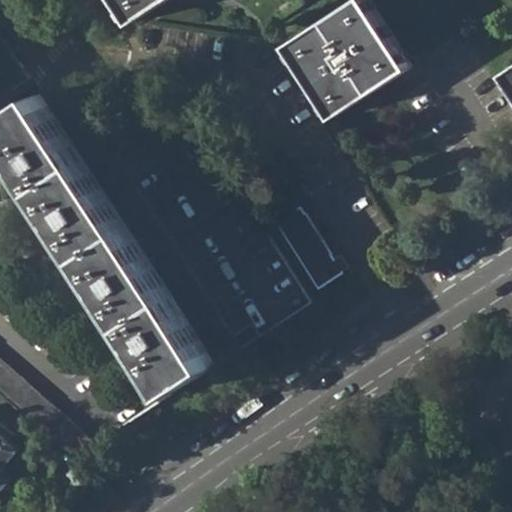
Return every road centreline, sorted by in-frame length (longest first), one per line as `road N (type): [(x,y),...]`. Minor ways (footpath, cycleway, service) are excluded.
road 1 (residential): [(0,2),(40,63),(60,71),(249,83),(414,339)]
road 2 (tertiary): [(414,339),(164,511)]
